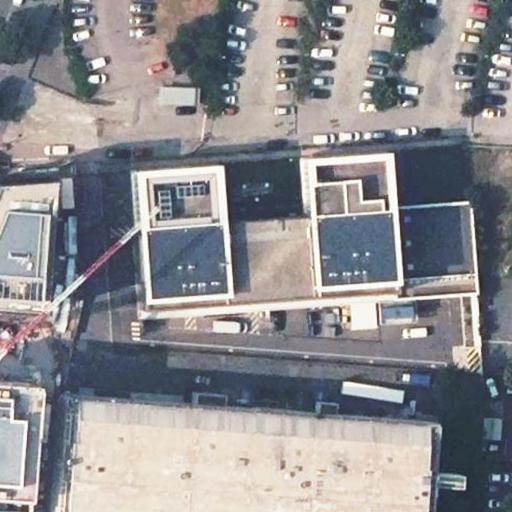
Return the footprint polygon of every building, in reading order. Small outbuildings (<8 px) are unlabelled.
[(211,167),(131,173),(136,237),(134,237),(139,311),(142,311),(143,319),(469,294),(475,294),(468,201),(387,207),(387,208),(385,209),(381,154),(300,161),(304,214),(215,220),(211,167)] [(61,183),(1,186),(0,187),(0,310),(49,314),(61,183)] [(481,374),(475,294),(469,294),(475,374),(481,374)] [(0,511),(25,511),(34,388),(0,385),(0,511)] [(192,402),(58,392),(50,511),(423,511),(430,421),(332,413),(333,402),(314,400),(313,411),(219,404),(220,393),(193,391),(192,402)]
